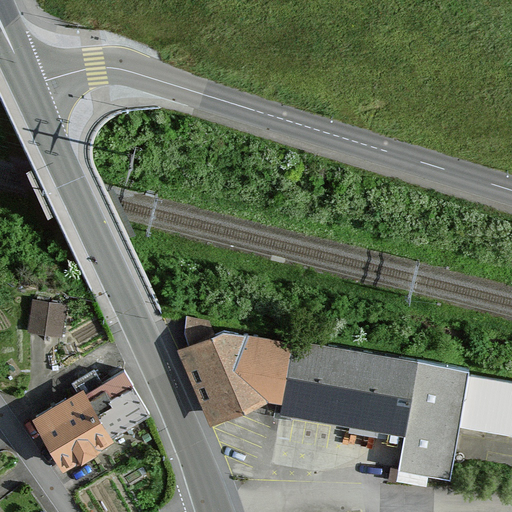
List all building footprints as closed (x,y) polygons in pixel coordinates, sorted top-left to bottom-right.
[(64,305),(35,301),(31,330),(60,334),(64,305)] [(186,316),(185,333),(220,413),(265,395),(282,398),(292,343),(224,331),(216,334),(210,320),(186,316)] [(292,343),(282,398),(280,412),(404,433),(396,480),(426,485),(428,473),(450,477),(460,421),(468,373),(469,367),(293,336),(292,343)] [(78,391),(36,416),(64,463),(149,413),(123,370),(102,382),(95,369),(73,382),(78,391)] [(511,380),(468,373),(460,421),(511,430),(511,380)]
